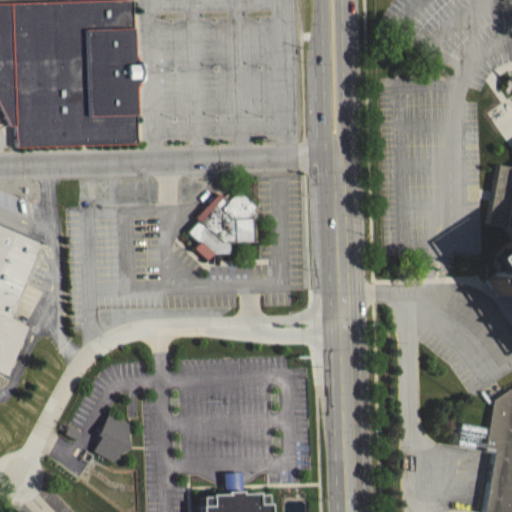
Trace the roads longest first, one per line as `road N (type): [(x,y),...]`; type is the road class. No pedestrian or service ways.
road 1 (tertiary): [(363,511),(346,0)]
road 2 (residential): [(18,473),(71,371),(120,332),(356,325)]
road 3 (tertiary): [(325,153),(335,511)]
road 4 (tertiary): [(321,0),(325,153)]
